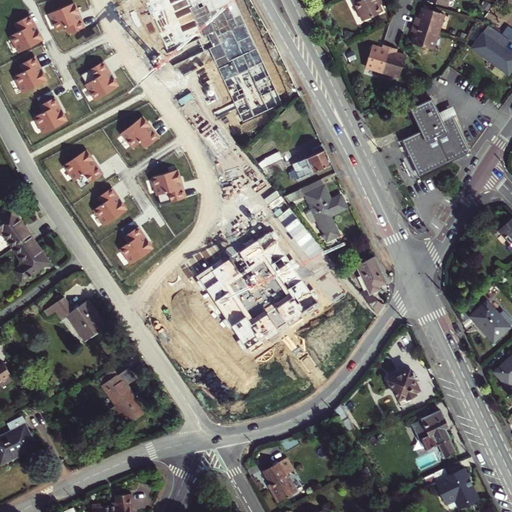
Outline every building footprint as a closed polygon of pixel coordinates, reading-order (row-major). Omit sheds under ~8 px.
[(243,121),(282,103),(233,0),(143,0),(167,52),(203,36),(243,121)] [(358,0),(359,0),(354,2),(363,20),(382,10),(377,0),(358,0)] [(73,3),(49,14),(57,31),(65,28),(68,35),(84,28),(73,3)] [(419,17),(415,16),(413,23),(438,31),(444,13),(423,6),(419,17)] [(9,36),(18,53),(43,41),(31,15),(13,23),(17,32),(9,36)] [(433,49),(438,31),(413,23),(411,30),(415,31),(411,42),(433,49)] [(506,37),(488,24),(471,47),(507,75),(511,67),(511,54),(500,45),(506,37)] [(511,27),(508,25),(502,33),(511,39),(511,27)] [(382,71),(390,45),(383,43),(382,48),(372,45),(366,66),(382,71)] [(390,45),(382,71),(399,76),(406,55),(396,52),(398,48),(390,45)] [(13,76),(21,93),(47,81),(35,57),(23,63),(26,70),(13,76)] [(84,85),(94,101),(118,87),(103,62),(82,74),(87,83),(84,85)] [(404,139),(420,174),(469,151),(454,117),(458,115),(453,105),(438,112),(432,98),(428,100),(425,94),(431,91),(426,81),(404,91),(422,130),(404,139)] [(33,117),(42,134),(67,121),(54,97),(38,105),(42,112),(33,117)] [(142,117),(121,133),(132,148),(140,142),(145,148),(158,138),(142,117)] [(264,159),(251,143),(246,148),(284,195),(289,192),(279,180),(291,175),(279,151),(264,159)] [(331,162),(322,143),(312,148),(314,153),(293,163),(297,171),(294,172),(297,179),(331,162)] [(86,150),(63,165),(74,181),(84,174),(90,183),(103,174),(86,150)] [(178,169),(151,178),(156,195),(167,192),(170,202),(187,197),(178,169)] [(296,197),(305,193),(324,184),(320,177),(293,190),(296,197)] [(324,184),(305,193),(312,208),(305,212),(311,222),(318,219),(327,238),(338,233),(329,214),(336,211),(335,207),(344,202),(340,194),(330,198),(324,184)] [(92,210),(103,226),(127,210),(111,187),(97,197),(101,203),(92,210)] [(289,201),(296,197),(293,190),(289,192),(284,195),(289,201)] [(22,280),(50,261),(12,208),(0,216),(0,232),(2,231),(24,262),(14,269),(22,280)] [(511,217),(507,221),(504,217),(495,225),(511,243),(508,246),(511,250),(511,217)] [(119,249),(129,265),(154,248),(139,227),(126,236),(129,241),(119,249)] [(278,328),(287,323),(289,326),(318,306),(270,233),(200,278),(249,352),(280,331),(278,328)] [(367,287),(361,291),(378,312),(385,303),(372,292),(379,288),(378,285),(387,281),(375,255),(356,264),(367,287)] [(85,339),(106,325),(88,298),(79,304),(78,302),(73,306),(75,308),(72,309),(64,296),(44,310),(48,314),(55,309),(61,318),(67,313),(85,339)] [(510,326),(486,301),(470,315),(494,341),(510,326)] [(511,355),(495,371),(509,385),(511,388),(511,355)] [(0,384),(1,386),(13,379),(10,374),(11,373),(3,361),(0,362),(0,384)] [(411,372),(410,369),(400,374),(399,373),(397,373),(393,375),(393,376),(393,377),(389,379),(403,408),(414,403),(411,396),(416,394),(415,390),(419,388),(414,378),(415,377),(416,375),(415,371),(413,371),(411,372)] [(122,415),(127,423),(143,412),(138,405),(140,404),(124,379),(121,380),(117,374),(102,385),(123,414),(122,415)] [(340,403),(334,409),(338,416),(343,425),(353,442),(359,439),(353,429),(355,428),(340,403)] [(448,426),(440,410),(412,424),(419,440),(422,438),(427,448),(437,443),(444,457),(455,452),(448,438),(449,438),(444,428),(448,426)] [(1,437),(0,437),(0,457),(1,460),(11,455),(12,457),(34,446),(28,434),(30,433),(22,416),(8,422),(11,429),(0,435),(1,437)] [(343,425),(338,416),(331,421),(336,429),(343,425)] [(296,435),(280,441),(286,453),(302,444),(296,435)] [(295,470),(288,457),(280,461),(277,460),(274,461),(274,464),(265,470),(274,487),(272,487),(280,501),(298,491),(288,474),(295,470)] [(445,468),(424,478),(428,487),(437,483),(447,504),(456,500),(459,508),(478,499),(464,469),(449,476),(445,468)] [(134,511),(132,493),(117,495),(118,501),(112,501),(113,506),(90,508),(90,511),(134,511)] [(394,493),(387,496),(390,503),(398,500),(394,493)]
